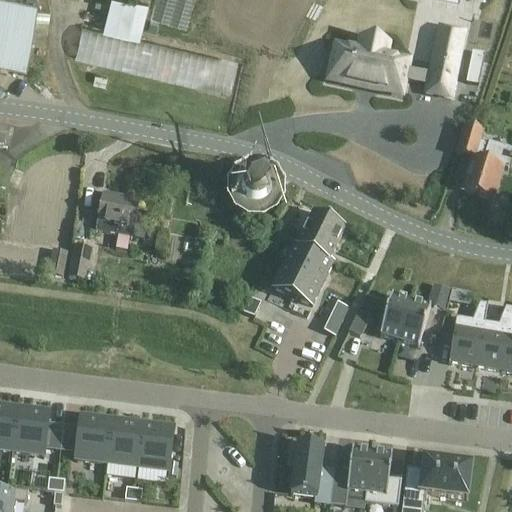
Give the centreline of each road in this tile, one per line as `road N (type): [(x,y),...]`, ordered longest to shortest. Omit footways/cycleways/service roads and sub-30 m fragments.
road 1 (tertiary): [(511,254),(440,240),(264,157),(0,108)]
road 2 (residential): [(268,413),(511,440)]
road 3 (residential): [(0,377),(203,403)]
